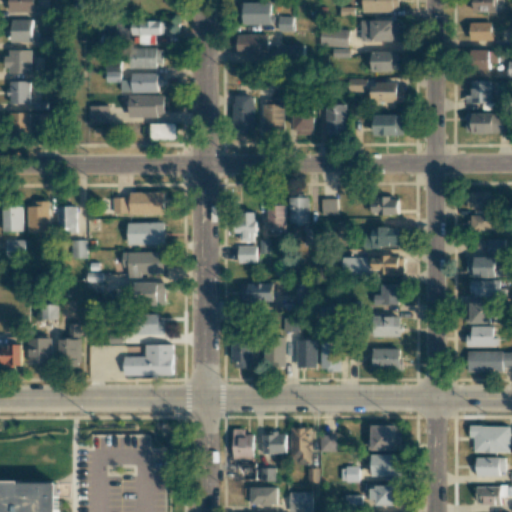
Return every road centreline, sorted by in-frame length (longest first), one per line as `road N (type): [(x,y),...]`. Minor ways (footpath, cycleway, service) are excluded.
road 1 (residential): [(433,0),(435,511)]
road 2 (residential): [(511,165),(0,165)]
road 3 (tertiary): [(203,0),(203,399)]
road 4 (tertiary): [(511,399),(203,399)]
road 5 (tertiary): [(203,399),(0,400)]
